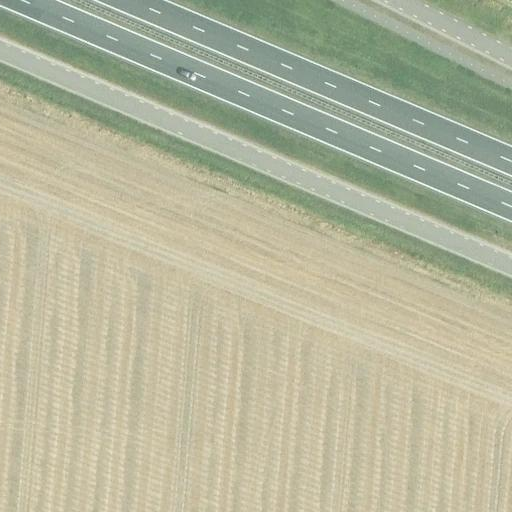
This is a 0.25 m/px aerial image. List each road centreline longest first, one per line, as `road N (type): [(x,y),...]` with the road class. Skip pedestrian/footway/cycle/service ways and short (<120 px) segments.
road 1 (unclassified): [(0,51),(511,267)]
road 2 (trunk): [(24,0),(511,208)]
road 3 (trunk): [(511,161),(126,0)]
